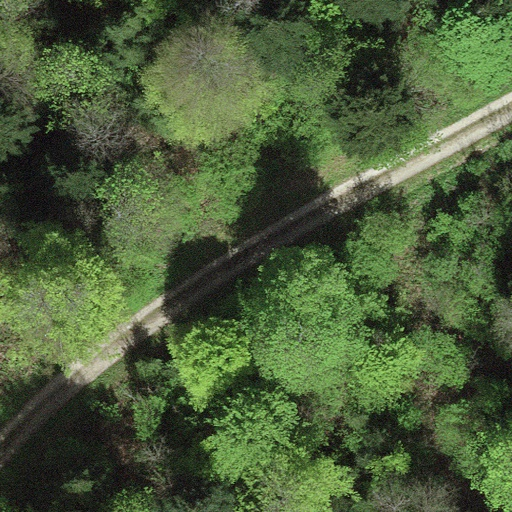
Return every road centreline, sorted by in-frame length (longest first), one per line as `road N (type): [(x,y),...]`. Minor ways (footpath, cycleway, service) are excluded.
road 1 (track): [(0,445),(129,330),(511,107)]
road 2 (track): [(451,141),(405,336),(469,511)]
